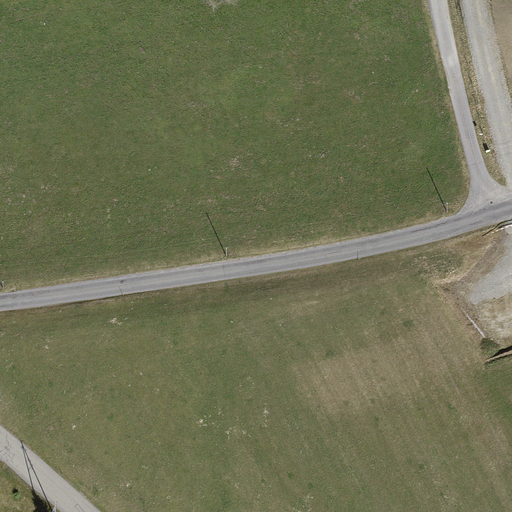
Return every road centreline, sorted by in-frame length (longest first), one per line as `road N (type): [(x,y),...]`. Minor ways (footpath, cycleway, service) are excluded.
road 1 (unclassified): [(0,304),(387,250),(511,206)]
road 2 (track): [(487,215),(437,0)]
